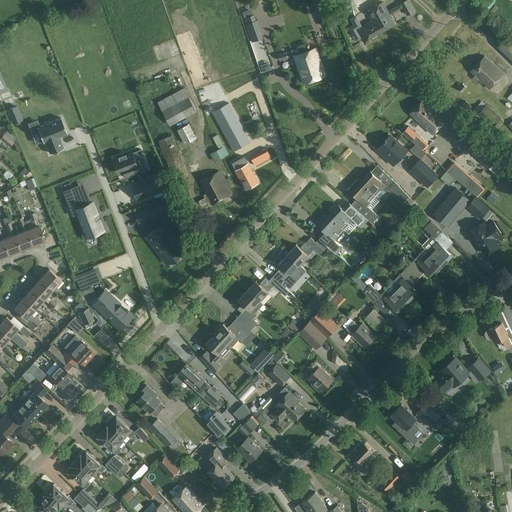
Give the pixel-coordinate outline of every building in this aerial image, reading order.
[(314,0),(323,25),(336,21),(329,0),(314,0)] [(414,11),(408,0),(405,0),(400,3),(403,7),(407,15),(414,11)] [(383,31),(396,24),(390,15),(388,10),(383,2),(366,11),(370,18),(374,15),(376,18),(378,17),(380,20),(378,21),(383,31)] [(400,3),(388,10),(390,15),(403,7),(400,3)] [(247,23),(246,23),(252,41),(263,37),(257,20),(256,20),(254,14),(245,17),(247,23)] [(374,15),(370,18),(371,20),(362,26),(356,15),(350,18),(354,25),(361,38),(363,42),(383,31),(378,21),(380,20),(378,17),(376,18),(374,15)] [(361,38),(354,25),(349,27),(356,40),(361,38)] [(511,40),(507,35),(497,46),(511,59),(511,40)] [(299,53),(294,55),(303,82),(304,82),(325,75),(316,47),(310,50),(308,44),(306,45),(306,43),(299,46),(299,47),(298,48),(299,53)] [(258,48),(261,60),(268,58),(265,46),(258,48)] [(280,60),(288,57),(286,51),(278,54),(280,60)] [(504,73),(485,56),(470,71),(489,89),(504,73)] [(462,92),(467,87),(462,83),(458,88),(462,92)] [(197,111),(184,87),(157,101),(170,125),(197,111)] [(424,99),(410,115),(433,134),(446,120),(424,99)] [(466,101),(462,105),(466,109),(470,105),(466,101)] [(501,118),(482,101),(474,110),(478,114),(479,112),(497,128),(504,121),(501,118)] [(233,151),(251,142),(229,102),(212,112),(233,151)] [(17,106),(7,111),(12,123),(22,119),(17,106)] [(40,126),(37,127),(43,142),(45,141),(50,153),(63,148),(58,136),(66,133),(60,118),(40,126)] [(177,129),(185,144),(197,137),(189,123),(177,129)] [(408,125),(402,132),(415,143),(416,143),(424,151),(430,145),(418,135),(419,134),(408,125)] [(473,125),(459,141),(488,167),(502,151),(473,125)] [(0,139),(3,142),(0,144),(0,145),(5,150),(8,146),(9,147),(13,142),(11,140),(4,134),(0,138),(0,139)] [(219,148),(210,154),(214,161),(228,153),(218,134),(213,137),(219,148)] [(376,150),(393,165),(407,150),(390,134),(376,150)] [(172,135),(159,140),(174,181),(188,175),(172,135)] [(253,167),(271,157),(267,149),(259,154),(258,153),(249,157),(253,167)] [(120,158),(114,160),(119,173),(125,171),(127,177),(148,169),(143,157),(136,160),(133,153),(127,155),(126,153),(119,156),(120,158)] [(420,158),(409,170),(427,186),(438,174),(420,158)] [(235,170),(246,189),(258,182),(248,163),(235,170)] [(493,175),(501,181),(510,171),(502,164),(493,175)] [(20,173),(23,176),(28,170),(25,167),(20,173)] [(373,173),(364,184),(375,194),(383,185),(388,190),(402,203),(409,196),(398,185),(399,185),(383,170),(377,177),(373,173)] [(206,194),(204,195),(205,197),(199,201),(201,204),(205,202),(205,203),(208,202),(210,205),(231,194),(219,171),(200,182),(206,194)] [(161,174),(145,181),(150,195),(167,188),(161,174)] [(449,174),(444,178),(449,184),(453,180),(449,174)] [(32,178),(25,180),(29,190),(36,188),(32,178)] [(136,200),(150,195),(145,181),(131,186),(136,200)] [(351,204),(351,205),(367,220),(374,212),(370,209),(366,204),(375,194),(364,184),(354,195),(357,198),(351,204)] [(83,227),(87,236),(90,235),(96,233),(97,233),(98,232),(99,232),(104,230),(101,224),(99,219),(97,220),(95,215),(97,214),(96,211),(93,202),(91,203),(89,203),(89,202),(87,196),(76,200),(71,187),(62,191),(63,192),(64,191),(69,204),(73,202),(78,214),(82,225),(83,227)] [(456,187),(441,205),(455,217),(470,199),(456,187)] [(20,195),(14,197),(18,208),(24,206),(20,195)] [(467,206),(481,218),(489,208),(475,196),(467,206)] [(338,205),(329,215),(343,228),(353,218),(359,223),(362,226),(367,220),(351,205),(351,204),(349,202),(343,209),(338,205)] [(161,203),(148,208),(152,217),(165,212),(161,203)] [(455,217),(441,205),(434,213),(448,225),(455,217)] [(148,208),(135,213),(139,222),(152,217),(148,208)] [(26,230),(32,244),(45,240),(34,212),(29,215),(31,220),(29,221),(27,216),(22,218),(24,224),(26,230)] [(323,230),(317,236),(319,238),(328,246),(336,254),(342,247),(339,244),(349,234),(347,232),(343,228),(329,215),(319,226),(323,230)] [(7,217),(2,219),(5,224),(8,230),(12,228),(10,222),(7,217)] [(428,251),(443,266),(453,256),(446,249),(453,242),(431,221),(424,228),(432,235),(422,245),(428,251)] [(469,231),(474,240),(476,239),(479,244),(485,254),(499,245),(494,238),(501,233),(493,221),(486,225),(483,222),(469,231)] [(162,224),(146,236),(166,262),(182,250),(162,224)] [(21,249),(32,244),(26,230),(15,234),(21,249)] [(21,249),(15,234),(3,239),(9,254),(21,249)] [(288,253),(300,265),(309,255),(308,255),(314,249),(320,255),(324,250),(311,237),(306,242),(311,246),(306,251),(301,246),(300,247),(296,244),(288,253)] [(0,257),(9,254),(3,239),(0,239),(0,257)] [(0,257),(0,262),(1,265),(50,247),(48,240),(0,257)] [(443,266),(428,251),(418,262),(415,259),(410,263),(406,259),(404,262),(420,277),(427,270),(433,276),(443,266)] [(300,265),(288,253),(279,263),(284,267),(283,268),(287,272),(282,276),(278,273),(274,277),(289,291),(292,289),(288,285),(290,283),(285,279),(291,274),(292,274),(300,265)] [(395,286),(409,301),(418,292),(412,285),(420,277),(404,262),(403,262),(407,266),(400,274),(403,277),(395,286)] [(61,272),(67,270),(65,263),(59,265),(61,272)] [(49,269),(40,279),(52,289),(52,290),(61,298),(64,294),(58,289),(64,282),(61,279),(49,269)] [(248,290),(260,301),(268,292),(268,291),(273,285),(285,296),(289,291),(274,277),(270,282),(266,287),(261,282),(260,283),(256,280),(248,290)] [(43,299),(53,307),(56,303),(47,295),(52,290),(52,289),(40,279),(32,288),(44,299),(43,299)] [(409,301),(395,286),(389,292),(385,289),(381,293),(370,284),(363,290),(372,302),(385,313),(389,318),(397,310),(399,312),(409,301)] [(35,309),(44,317),(48,314),(38,305),(43,299),(44,299),(32,288),(23,298),(35,309)] [(242,312),(237,317),(251,329),(255,325),(257,323),(253,318),(257,314),(255,313),(263,304),(260,301),(248,290),(239,299),(243,303),(238,309),(242,312)] [(215,292),(208,299),(229,320),(236,313),(215,292)] [(104,305),(100,309),(111,318),(110,319),(120,329),(132,315),(112,296),(107,301),(104,304),(104,305)] [(23,298),(14,308),(19,312),(26,318),(28,320),(35,326),(36,327),(39,323),(29,315),(35,309),(23,298)] [(511,306),(511,305),(502,309),(511,330),(511,306)] [(91,321),(94,320),(89,308),(78,312),(84,325),(91,321)] [(310,320),(328,336),(338,325),(321,309),(310,320)] [(0,323),(0,328),(10,337),(22,348),(27,342),(16,333),(15,334),(13,333),(18,327),(6,316),(0,323)] [(215,328),(215,330),(216,332),(215,333),(227,344),(231,347),(238,339),(241,341),(241,340),(251,329),(237,317),(229,326),(228,326),(227,327),(224,323),(222,325),(221,324),(218,324),(215,328)] [(69,322),(67,324),(71,328),(76,322),(72,318),(69,322)] [(293,319),(287,325),(295,332),(302,326),(293,319)] [(35,326),(28,320),(25,325),(31,330),(35,326)] [(328,336),(310,320),(299,332),(316,349),(328,336)] [(346,328),(352,334),(365,346),(375,335),(362,323),(359,326),(353,321),(346,328)] [(495,342),(502,339),(506,348),(511,344),(511,343),(502,322),(489,329),(485,331),(485,334),(486,338),(489,339),(493,337),(495,342)] [(23,326),(19,330),(27,337),(31,333),(23,326)] [(10,337),(0,328),(0,345),(1,347),(10,337)] [(207,350),(200,357),(214,372),(221,365),(218,362),(223,356),(231,347),(227,344),(215,333),(214,334),(213,335),(212,334),(210,334),(207,337),(207,339),(208,340),(206,342),(210,346),(209,347),(213,351),(210,354),(207,350)] [(247,347),(259,341),(256,335),(244,342),(247,347)] [(63,355),(62,355),(69,362),(75,356),(78,359),(84,364),(94,353),(81,341),(75,336),(65,347),(68,349),(63,355)] [(71,376),(72,375),(64,368),(69,362),(62,355),(63,355),(51,344),(45,351),(60,364),(49,376),(62,387),(67,381),(69,382),(72,378),(71,376)] [(263,363),(273,356),(266,346),(256,353),(263,363)] [(14,351),(9,347),(5,351),(10,355),(11,355),(14,351)] [(469,373),(456,357),(440,371),(441,372),(434,377),(446,391),(453,386),(454,386),(469,373)] [(479,381),(491,371),(479,357),(467,366),(479,381)] [(276,364),(271,359),(263,368),(281,385),(289,376),(276,364)] [(27,369),(40,381),(46,374),(33,362),(27,369)] [(313,373),(307,379),(312,384),(311,385),(319,392),(322,389),(323,390),(333,380),(314,362),(308,369),(313,373)] [(501,362),(492,367),(496,373),(505,368),(501,362)] [(178,373),(196,390),(205,380),(187,363),(178,373)] [(23,403),(37,415),(47,404),(41,398),(48,390),(37,380),(30,388),(34,392),(23,403)] [(238,388),(233,383),(229,386),(235,392),(238,388)] [(150,412),(151,411),(156,415),(164,405),(160,401),(153,394),(154,392),(147,385),(144,388),(146,390),(137,400),(150,412)] [(219,398),(221,395),(216,390),(218,389),(214,385),(212,387),(211,386),(202,395),(216,408),(222,401),(219,398)] [(279,405),(271,414),(280,422),(288,413),(295,420),(305,409),(304,407),(294,398),(295,397),(289,391),(285,387),(280,391),(285,395),(281,399),(277,403),(279,405)] [(168,395),(175,402),(180,397),(173,390),(168,395)] [(259,413),(263,410),(258,402),(254,405),(259,413)] [(37,415),(23,403),(12,415),(26,428),(37,415)] [(426,403),(418,411),(431,423),(438,415),(439,415),(426,403)] [(434,408),(442,416),(447,411),(440,403),(434,408)] [(391,414),(397,420),(394,423),(395,426),(408,438),(418,427),(413,421),(416,418),(401,404),(391,414)] [(204,421),(219,439),(231,428),(216,411),(204,421)] [(0,420),(11,431),(17,424),(6,414),(0,420)] [(122,439),(127,434),(131,436),(134,433),(117,417),(108,426),(122,439)] [(258,424),(251,417),(243,425),(250,433),(258,424)] [(157,418),(148,427),(156,436),(157,435),(168,446),(168,445),(177,438),(165,425),(165,426),(157,418)] [(11,431),(0,420),(0,453),(1,454),(12,442),(6,437),(11,431)] [(108,426),(107,426),(98,436),(117,453),(120,450),(117,446),(123,440),(122,439),(108,426)] [(149,437),(140,427),(135,431),(144,441),(149,437)] [(249,436),(243,442),(240,438),(234,444),(251,461),(262,450),(249,436)] [(389,441),(385,444),(387,446),(397,455),(400,452),(390,443),(389,441)] [(369,466),(364,461),(373,451),(364,443),(353,455),(357,458),(352,463),(363,473),(369,466)] [(216,464),(208,472),(216,479),(213,482),(213,484),(217,489),(219,489),(222,486),(223,487),(234,477),(224,467),(229,462),(223,455),(216,448),(208,456),(216,464)] [(76,459),(92,474),(97,468),(101,471),(104,467),(87,451),(83,456),(81,454),(76,459)] [(180,470),(178,468),(166,454),(157,462),(171,478),(180,470)] [(110,460),(120,469),(124,464),(114,455),(110,460)] [(92,474),(76,459),(71,465),(73,466),(69,471),(86,487),(89,484),(87,480),(92,474)] [(120,469),(110,460),(106,464),(116,473),(120,469)] [(394,471),(381,484),(388,491),(391,488),(396,492),(406,483),(408,485),(415,478),(406,470),(400,476),(394,471)] [(136,472),(132,476),(137,481),(141,476),(136,472)] [(137,483),(150,498),(158,492),(144,477),(137,483)] [(45,493),(45,494),(46,494),(60,507),(59,507),(60,508),(65,502),(70,504),(73,501),(54,483),(45,493)] [(185,511),(195,511),(204,504),(187,486),(173,498),(185,511)] [(89,502),(90,504),(94,500),(83,489),(79,493),(89,502)] [(100,506),(102,507),(117,500),(109,491),(97,503),(100,506)] [(123,497),(128,502),(134,497),(129,491),(123,497)] [(303,502),(296,507),(298,511),(321,511),(328,508),(316,491),(304,500),(302,501),(302,502),(303,502)] [(89,502),(79,493),(75,498),(85,507),(89,502)] [(54,511),(59,507),(60,507),(46,494),(45,494),(37,503),(45,511),(54,511)] [(100,506),(95,500),(91,505),(96,510),(100,506)] [(362,502),(358,503),(358,511),(368,511),(368,507),(362,502)] [(397,511),(403,507),(399,503),(390,511),(397,511)]
